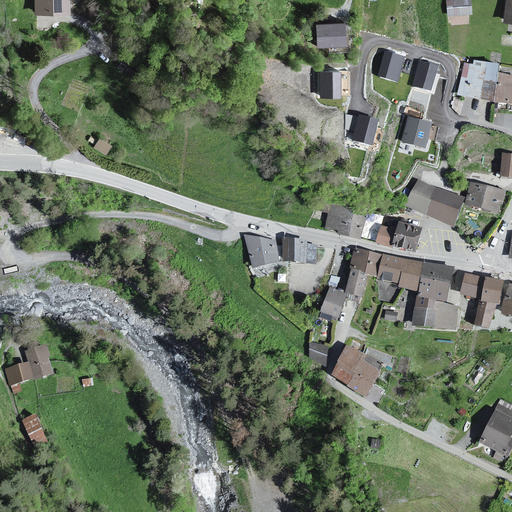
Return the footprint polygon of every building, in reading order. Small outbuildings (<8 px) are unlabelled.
[(69,0),(34,0),(35,13),(57,12),(70,12),(69,0)] [(470,0),(444,0),(446,14),(471,12),(470,0)] [(511,0),(504,0),(502,20),(511,21),(511,0)] [(315,44),(344,43),(343,19),(314,20),(315,44)] [(399,82),(407,55),(387,49),(379,76),(399,82)] [(413,86),(434,92),(442,65),(420,59),(413,86)] [(463,62),(456,94),(511,103),(511,74),(499,72),(499,63),(473,59),(473,63),(463,62)] [(321,97),(342,97),(342,69),(321,69),(321,97)] [(355,145),(378,148),(382,119),(348,115),(346,131),(357,133),(355,145)] [(402,142),(425,148),(427,138),(435,140),(439,127),(408,119),(402,142)] [(110,142),(98,135),(92,147),(104,154),(110,142)] [(511,153),(502,152),(499,176),(511,176),(511,153)] [(404,205),(453,225),(464,197),(416,177),(404,205)] [(469,180),(463,205),(497,214),(500,203),(503,204),(506,189),(469,180)] [(370,219),(333,209),(328,232),(364,242),(370,219)] [(393,225),(378,224),(376,242),(414,251),(420,227),(403,222),(401,229),(393,225)] [(276,240),(243,233),(252,268),(280,261),(276,240)] [(317,245),(282,236),(282,261),(316,264),(317,245)] [(418,291),(411,324),(455,332),(460,306),(447,303),(454,266),(354,247),(345,292),(364,296),(368,274),(377,276),(377,279),(399,283),(398,287),(418,291)] [(502,281),(464,272),(459,293),(480,298),(473,326),(490,330),(502,281)] [(511,282),(508,282),(503,312),(511,313),(511,282)] [(348,294),(330,287),(320,310),(339,318),(348,294)] [(398,312),(385,310),(384,319),(397,321),(398,312)] [(326,366),(328,345),(309,341),(309,356),(326,366)] [(35,379),(54,373),(48,356),(50,356),(47,343),(24,350),(27,360),(29,359),(29,361),(34,378),(35,379)] [(384,363),(347,344),(331,374),(365,396),(384,363)] [(29,361),(4,368),(10,385),(19,382),(34,378),(29,361)] [(92,377),(82,379),(83,387),(93,385),(92,377)] [(22,390),(19,382),(10,385),(14,394),(22,390)] [(497,402),(478,442),(507,455),(511,444),(511,405),(510,404),(509,407),(497,402)] [(36,413),(21,419),(35,450),(49,444),(36,413)]
